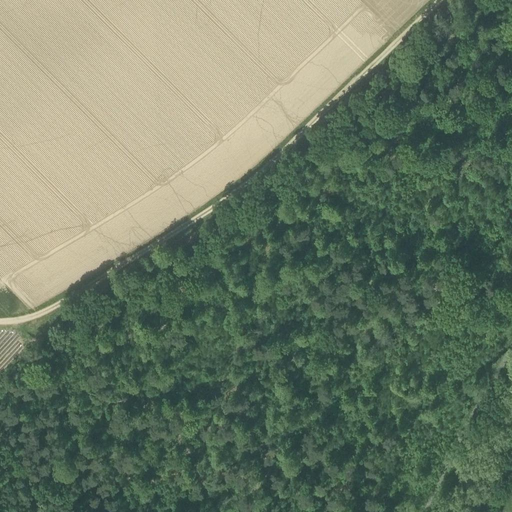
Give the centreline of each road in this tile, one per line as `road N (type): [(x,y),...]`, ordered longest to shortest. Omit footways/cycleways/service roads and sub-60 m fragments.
road 1 (track): [(0,320),(39,312),(221,202),(438,0)]
road 2 (tertiary): [(454,511),(511,402)]
